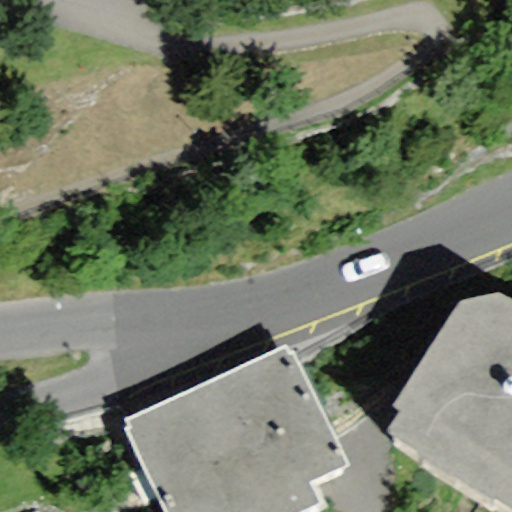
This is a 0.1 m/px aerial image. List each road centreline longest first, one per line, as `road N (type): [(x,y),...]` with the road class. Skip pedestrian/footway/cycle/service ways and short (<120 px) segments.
road 1 (residential): [(162,319),(330,286),(511,215)]
road 2 (residential): [(162,319),(146,355),(111,380),(0,421)]
road 3 (residential): [(0,332),(162,319)]
